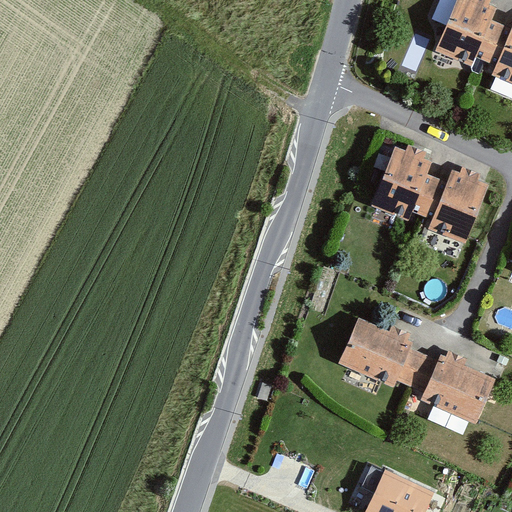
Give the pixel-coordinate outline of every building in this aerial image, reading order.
[(495,3),(487,0),(453,0),(434,47),(470,62),(495,3)] [(511,19),(490,70),(511,78),(511,19)] [(430,156),(393,141),(368,201),(405,216),(430,156)] [(486,182),(452,167),(427,224),(461,239),(486,182)] [(411,338),(357,312),(335,357),(389,383),(411,338)] [(494,372),(440,348),(419,392),(473,417),(494,372)] [(432,491),(384,470),(365,511),(423,511),(432,491)]
